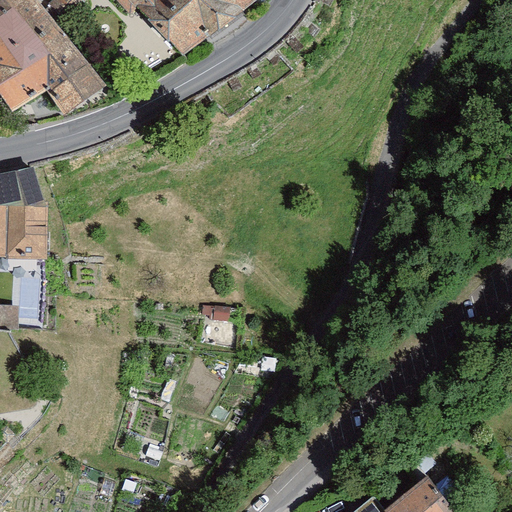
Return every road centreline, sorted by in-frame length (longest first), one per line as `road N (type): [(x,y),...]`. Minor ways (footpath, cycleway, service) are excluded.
road 1 (unclassified): [(195,511),(230,479),(337,335),(356,281),(368,151),(464,0)]
road 2 (secondary): [(0,154),(80,133),(168,93),(259,36),(293,0)]
road 3 (residential): [(294,511),(511,297)]
